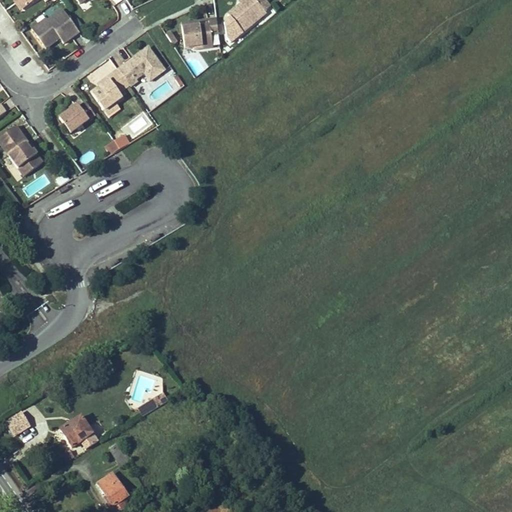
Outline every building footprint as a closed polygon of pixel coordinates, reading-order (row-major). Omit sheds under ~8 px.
[(37,0),(15,0),(16,1),(23,10),(37,0)] [(229,16),(243,34),(258,22),(256,20),(265,13),(272,7),(266,0),(244,0),(246,2),(242,5),(229,16)] [(23,10),(16,1),(15,2),(18,7),(21,12),(23,10)] [(46,20),(32,30),(40,41),(44,47),(58,36),(60,40),(64,45),(79,34),(63,11),(48,22),(46,20)] [(265,13),(256,20),(258,22),(267,15),(265,13)] [(219,35),(217,20),(209,21),(209,26),(200,27),(199,22),(181,24),(184,49),(194,48),(194,50),(213,48),(211,36),(219,35)] [(178,43),(171,33),(167,36),(174,46),(178,43)] [(60,40),(58,36),(44,47),(46,50),(60,40)] [(138,56),(118,71),(126,81),(129,86),(130,88),(138,83),(136,81),(145,75),(150,82),(165,71),(148,49),(138,56)] [(126,81),(118,71),(111,76),(107,79),(109,81),(99,88),(92,94),(108,116),(118,109),(114,104),(122,98),(119,93),(129,86),(126,81)] [(180,87),(183,85),(177,77),(174,79),(180,87)] [(109,81),(107,79),(97,86),(99,88),(109,81)] [(62,123),(73,138),(98,120),(89,107),(82,112),(80,109),(74,114),(62,123)] [(27,147),(14,128),(0,137),(7,146),(3,148),(9,156),(7,158),(21,178),(39,164),(31,152),(29,154),(25,148),(27,147)] [(104,146),(109,155),(130,143),(125,134),(104,146)] [(7,146),(0,137),(0,148),(7,158),(9,156),(3,148),(7,146)] [(30,234),(20,220),(13,226),(24,239),(30,234)] [(39,245),(30,234),(24,239),(33,251),(39,245)] [(54,386),(64,400),(68,398),(58,383),(54,386)] [(160,407),(169,401),(165,395),(157,400),(160,407)] [(160,407),(157,400),(141,409),(146,416),(160,407)] [(20,413),(6,422),(14,437),(29,428),(20,413)] [(80,417),(60,430),(72,448),(81,442),(86,450),(97,442),(80,417)] [(119,443),(109,449),(120,468),(130,462),(119,443)] [(81,444),(72,449),(76,455),(84,451),(81,444)] [(71,452),(62,457),(66,463),(74,458),(71,452)] [(113,475),(98,485),(108,500),(107,501),(114,511),(119,511),(127,507),(123,501),(128,497),(113,475)] [(204,511),(234,511),(232,511),(229,511),(220,500),(204,511)]
